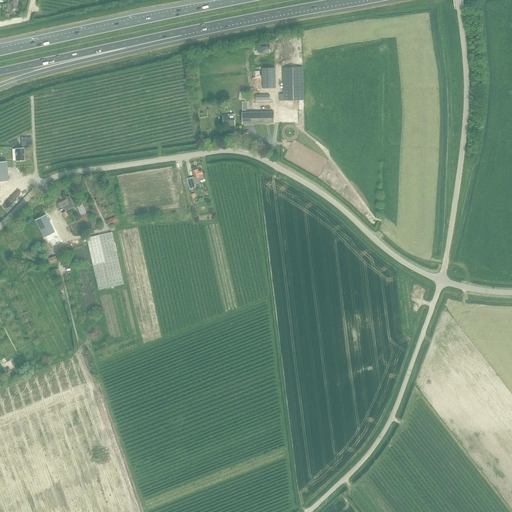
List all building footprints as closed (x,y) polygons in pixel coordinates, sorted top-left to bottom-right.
[(10,0),(10,4),(8,4),(8,9),(11,9),(17,9),(16,0),(10,0)] [(283,94),(279,94),(279,101),(304,100),(303,67),(282,67),(283,94)] [(274,68),(262,68),(263,88),(275,88),(274,68)] [(274,124),(273,112),(246,112),(246,102),(242,102),(243,124),(274,124)] [(235,124),(234,116),(234,114),(228,114),(228,116),(223,116),(223,125),(235,124)] [(32,137),(21,138),(22,146),(32,145),(32,137)] [(15,148),(16,161),(24,160),(23,148),(15,148)] [(6,161),(0,161),(0,181),(8,180),(6,161)] [(194,178),(187,180),(190,190),(196,188),(195,184),(199,183),(198,180),(204,178),(203,174),(202,169),(199,170),(198,169),(192,170),(194,178)] [(64,194),(55,199),(59,207),(63,205),(64,208),(70,205),(64,194)] [(81,203),(76,206),(82,218),(88,216),(81,203)] [(46,214),(35,220),(44,237),(54,232),(46,214)] [(106,221),(109,225),(118,221),(115,217),(106,221)] [(112,232),(86,238),(98,289),(123,284),(112,232)] [(55,255),(47,258),(49,264),(57,261),(55,255)]
